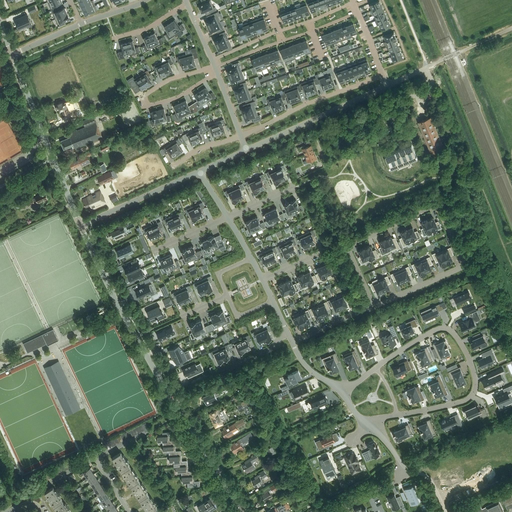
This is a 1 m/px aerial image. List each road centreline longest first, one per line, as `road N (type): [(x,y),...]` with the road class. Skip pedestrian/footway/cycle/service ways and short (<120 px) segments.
road 1 (residential): [(344,393),(438,328),(460,342),(476,380),(471,397),(366,424)]
road 2 (residential): [(373,306),(463,265),(436,205),(346,245)]
road 3 (unclassified): [(181,415),(80,225)]
road 4 (unclassified): [(80,225),(11,54)]
road 5 (residential): [(215,66),(168,79),(142,97),(147,106),(178,98),(216,72)]
road 6 (residential): [(382,75),(240,137)]
road 7 (unclassified): [(246,149),(387,85)]
road 8 (unclassified): [(387,85),(511,28)]
road 9 (unclassified): [(80,225),(199,172)]
